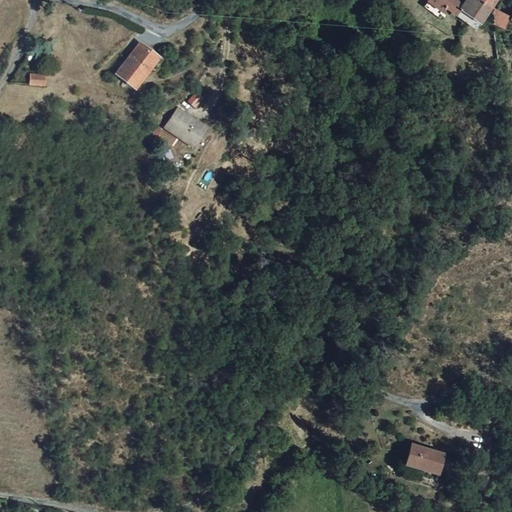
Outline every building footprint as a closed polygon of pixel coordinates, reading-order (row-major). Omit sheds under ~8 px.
[(505,21),(511,8),(511,5),(503,1),(502,0),(490,0),(496,4),(490,13),(505,21)] [(475,27),(478,22),(454,6),(449,2),(445,8),(438,3),(433,12),(445,20),(459,31),(462,26),(476,36),(475,27)] [(478,22),(475,27),(476,36),(490,45),(493,40),(505,21),(490,13),(487,18),(483,15),(478,22)] [(441,26),(457,37),(461,31),(459,31),(445,20),(441,26)] [(180,67),(160,51),(137,77),(155,92),(171,73),(174,75),(180,67)] [(62,74),(48,72),(47,81),(60,83),(62,74)] [(29,73),(28,85),(44,86),(45,74),(29,73)] [(225,136),(198,116),(184,134),(211,155),(225,136)] [(453,465),(421,458),(416,479),(448,487),(453,465)]
